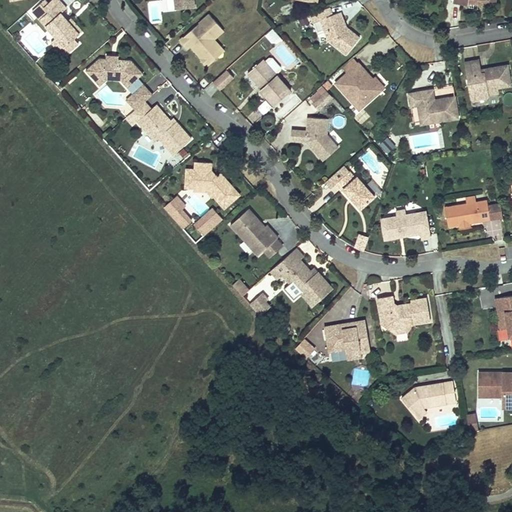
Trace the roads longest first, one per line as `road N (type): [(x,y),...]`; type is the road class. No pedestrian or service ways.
road 1 (residential): [(109,0),(191,97),(264,160),(283,199),(337,254),(392,270),(511,265)]
road 2 (residential): [(382,0),(417,38),(511,32)]
